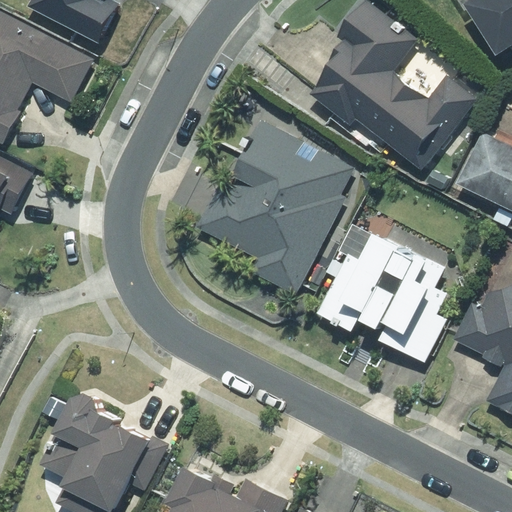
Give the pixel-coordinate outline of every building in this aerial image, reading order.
[(43,0),(40,6),(112,42),(131,4),(123,0),(43,0)] [(511,0),(487,0),(481,4),(511,50),(511,0)] [(362,121),(366,116),(433,168),(486,99),(456,76),(461,69),(373,1),(350,31),(358,37),(349,48),(358,54),(333,87),(337,91),(332,97),(362,121)] [(97,60),(0,11),(0,141),(8,146),(25,112),(23,111),(37,85),(75,104),(97,60)] [(300,295),(350,197),(345,195),(359,169),(323,150),(316,162),(302,155),(308,142),(264,119),(244,158),(248,160),(239,177),(241,178),(237,186),(225,180),(201,227),(262,258),(254,272),(300,295)] [(511,222),(511,142),(489,133),(467,187),(508,204),(502,219),(511,222)] [(0,209),(16,217),(37,175),(0,156),(0,209)] [(353,254),(323,314),(359,332),(368,313),(373,315),(369,323),(387,331),(390,324),(394,326),(386,341),(429,363),(452,320),(442,314),(452,295),(439,288),(450,268),(432,259),(431,260),(382,236),(369,263),(353,254)] [(322,286),(329,272),(319,266),(311,281),(322,286)] [(511,412),(511,287),(492,294),(485,308),(477,304),(458,340),(489,355),(487,359),(507,369),(491,402),(511,412)] [(74,400),(52,391),(42,413),(63,423),(74,400)] [(149,490),(173,443),(157,435),(154,440),(128,427),(127,428),(122,425),(123,423),(105,413),(106,412),(102,400),(94,395),(81,399),(80,398),(45,464),(74,479),(61,502),(80,511),(122,511),(124,509),(123,508),(136,483),(149,490)] [(287,511),(293,501),(250,480),(241,496),(236,494),(240,486),(220,475),(216,481),(193,469),(174,505),(181,509),(179,511),(287,511)]
